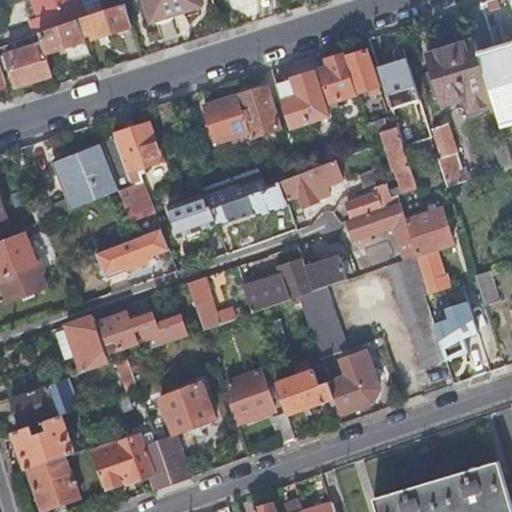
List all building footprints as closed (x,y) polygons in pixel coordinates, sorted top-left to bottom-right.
[(34,33),(39,31),(44,29),(79,17),(86,14),(81,0),(33,0),(38,15),(29,18),(34,33)] [(143,0),(151,21),(201,5),(198,0),(143,0)] [(124,1),(86,14),(79,17),(86,39),(116,30),(117,30),(130,26),(132,24),(124,1)] [(39,31),(42,41),(47,55),(69,48),(71,54),(89,48),(86,39),(79,17),(44,29),(39,31)] [(477,52),(473,38),(428,52),(434,70),(440,92),(444,102),(465,96),(469,109),(493,102),(477,52)] [(17,85),(53,74),(47,55),(42,41),(6,52),(17,85)] [(500,124),(511,120),(511,42),(477,52),(493,102),(500,124)] [(366,51),(346,57),(357,92),(373,87),(375,93),(379,92),(366,51)] [(346,57),(345,53),(326,59),(329,68),(319,71),(329,102),(357,93),(357,92),(346,57)] [(440,92),(434,70),(426,72),(433,95),(440,92)] [(276,83),(289,126),(327,115),(313,71),(276,83)] [(420,140),(430,136),(410,72),(382,82),(392,113),(397,126),(414,120),(420,140)] [(266,86),(237,95),(251,138),(279,129),(266,86)] [(251,138),(237,95),(203,105),(215,143),(238,137),(242,152),(254,148),(251,138)] [(150,122),(113,134),(114,135),(131,185),(118,190),(124,206),(148,197),(137,168),(164,160),(150,122)] [(438,158),(447,187),(466,180),(464,174),(459,175),(457,169),(462,167),(447,123),(432,128),(441,157),(438,158)] [(403,175),(409,190),(417,187),(403,145),(397,126),(381,131),(394,172),(405,168),(407,173),(403,175)] [(131,185),(114,135),(112,136),(115,144),(104,149),(102,144),(92,148),(92,147),(52,162),(58,177),(56,177),(64,198),(39,208),(42,219),(47,217),(70,208),(118,190),(131,185)] [(495,148),(500,169),(511,164),(511,162),(506,144),(495,148)] [(266,186),(279,181),(304,171),(296,147),(280,152),(285,166),(262,175),(266,186)] [(279,181),(285,198),(298,193),(302,205),(317,200),(316,197),(326,193),(323,184),(340,178),(337,169),(346,166),(343,157),(304,171),(279,181)] [(374,184),(375,186),(386,182),(381,166),(357,174),(362,188),(374,184)] [(211,208),(217,223),(285,198),(279,181),(266,186),(262,175),(260,169),(222,183),(227,202),(211,208)] [(348,202),(353,217),(400,201),(398,194),(390,197),(386,182),(375,186),(377,192),(348,202)] [(202,190),(203,194),(207,205),(210,204),(211,208),(227,202),(222,183),(202,190)] [(178,236),(217,223),(211,208),(210,204),(207,205),(203,194),(168,206),(178,236)] [(153,211),(148,197),(124,206),(130,220),(153,211)] [(353,217),(348,219),(355,238),(363,235),(370,233),(394,225),(405,258),(417,254),(406,219),(400,201),(353,217)] [(406,219),(417,254),(452,242),(441,207),(406,219)] [(42,219),(21,227),(23,233),(0,241),(0,280),(8,300),(19,295),(32,290),(45,285),(39,269),(43,268),(40,259),(35,260),(27,238),(51,228),(47,217),(42,219)] [(161,227),(98,251),(108,276),(128,268),(126,263),(169,247),(161,227)] [(370,233),(363,235),(365,241),(372,239),(370,233)] [(421,368),(446,359),(446,358),(425,293),(429,292),(425,279),(417,254),(405,258),(387,264),(421,368)] [(340,255),(305,266),(313,290),(325,286),(347,278),(340,255)] [(305,266),(302,258),(279,267),(281,273),(283,279),(259,288),(257,281),(256,277),(251,279),(250,276),(242,279),(252,312),(298,295),(313,290),(305,266)] [(475,276),(484,304),(500,299),(490,270),(475,276)] [(283,279),(281,273),(257,281),(259,288),(283,279)] [(429,292),(448,285),(446,276),(441,274),(425,279),(429,292)] [(215,312),(203,277),(188,282),(204,328),(235,318),(231,307),(215,312)] [(425,293),(446,358),(483,346),(496,341),(488,317),(475,322),(469,303),(442,313),(439,305),(453,300),(448,285),(429,292),(425,293)] [(298,295),(320,357),(347,347),(325,286),(313,290),(298,295)] [(32,290),(19,295),(21,300),(33,295),(32,290)] [(125,311),(95,321),(106,352),(136,341),(133,335),(140,333),(146,349),(186,335),(179,314),(155,322),(153,317),(137,323),(135,318),(128,320),(125,311)] [(133,313),(125,311),(128,320),(135,318),(133,313)] [(93,315),(66,324),(68,329),(76,352),(79,361),(41,375),(39,367),(5,379),(11,396),(47,384),(63,378),(109,362),(106,352),(95,321),(93,315)] [(76,352),(68,329),(56,333),(64,356),(76,352)] [(334,398),(339,412),(372,401),(378,388),(365,351),(341,358),(346,375),(329,382),(334,398)] [(127,356),(114,360),(125,391),(137,386),(127,356)] [(334,398),(329,382),(328,380),(319,384),(313,368),(311,368),(308,360),(292,365),(295,374),(275,381),(287,414),(334,398)] [(233,398),(229,399),(236,421),(274,408),(261,370),(228,381),(233,398)] [(47,384),(11,396),(21,423),(56,411),(57,415),(61,413),(74,409),(63,378),(47,384)] [(203,395),(198,381),(160,396),(173,433),(215,417),(206,394),(203,395)] [(31,424),(2,434),(3,440),(15,435),(25,462),(11,467),(13,473),(27,468),(64,455),(75,451),(61,413),(57,415),(43,420),(46,429),(34,434),(31,424)] [(280,444),(295,438),(288,419),(273,424),(280,444)] [(157,439),(144,444),(140,433),(91,450),(103,486),(130,477),(131,479),(150,473),(155,488),(172,482),(157,439)] [(173,433),(157,439),(172,482),(188,476),(173,433)] [(79,495),(64,455),(27,468),(41,508),(79,495)] [(378,511),(511,511),(511,504),(498,460),(374,497),(378,511)] [(284,511),(300,511),(303,511),(299,498),(282,503),(284,511)] [(253,511),(276,511),(274,502),(253,508),(253,511)] [(335,511),(333,502),(303,511),(300,511),(335,511)]
